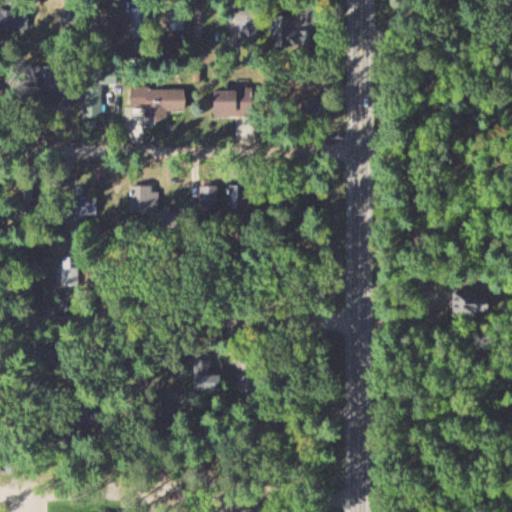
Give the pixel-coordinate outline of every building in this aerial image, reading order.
[(0,8),(0,28),(27,29),(27,9),(0,8)] [(150,38),(150,8),(134,8),(134,38),(150,38)] [(321,15),(284,15),(284,49),(321,49),(321,15)] [(258,20),(245,20),(245,42),(258,42),(258,20)] [(86,68),(85,116),(105,116),(105,84),(119,85),(119,69),(86,68)] [(148,109),(147,113),(188,114),(189,87),(133,87),(133,109),(148,109)] [(244,116),(244,98),(217,98),(217,116),(244,116)] [(223,206),(223,185),(201,185),(201,206),(223,206)] [(492,294),(456,294),(456,316),(492,316),(492,294)] [(222,377),(213,377),(213,355),(197,355),(197,390),(222,390),(222,377)]
